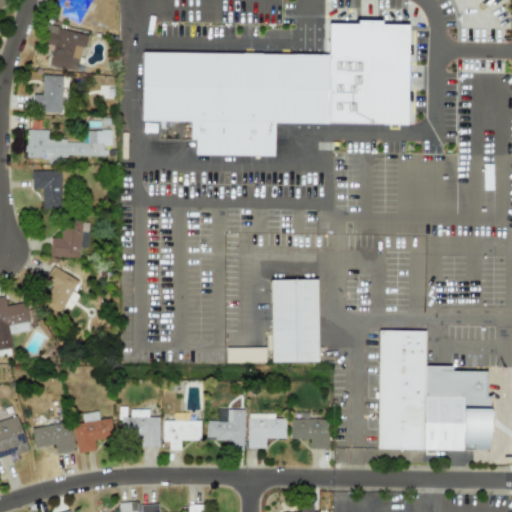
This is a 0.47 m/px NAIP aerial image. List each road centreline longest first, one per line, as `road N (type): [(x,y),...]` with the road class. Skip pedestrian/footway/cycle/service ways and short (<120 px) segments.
road 1 (residential): [(0,505),(119,479),(511,480)]
road 2 (residential): [(0,261),(15,245),(10,132),(42,0)]
